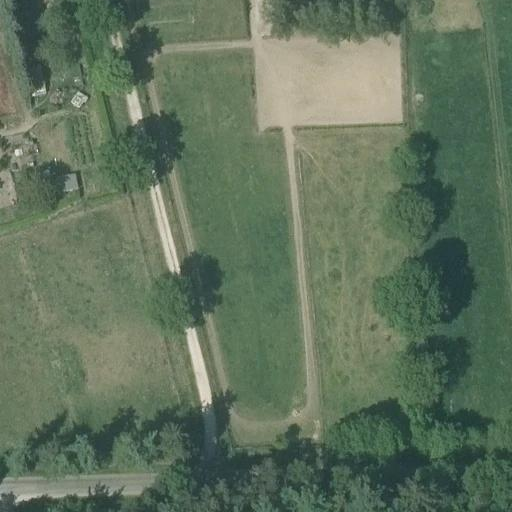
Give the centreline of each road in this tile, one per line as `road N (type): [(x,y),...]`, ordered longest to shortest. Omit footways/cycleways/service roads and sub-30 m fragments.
road 1 (residential): [(0,492),(223,490),(511,472)]
road 2 (track): [(99,0),(223,490)]
